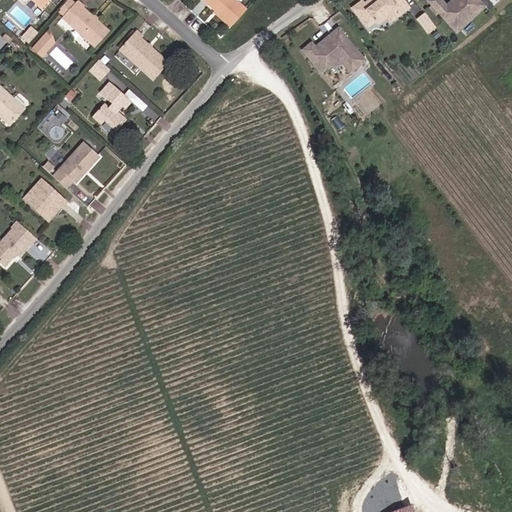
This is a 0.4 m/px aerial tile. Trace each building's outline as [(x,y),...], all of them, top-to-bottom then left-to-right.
[(31,0),(44,10),(52,0),(31,0)] [(65,16),(75,4),(70,0),(69,0),(59,12),(65,16)] [(218,13),(216,16),(228,26),(244,9),(233,0),(203,0),(215,11),(218,13)] [(359,0),(352,5),(366,24),(374,19),(379,20),(384,16),(385,12),(384,10),(393,4),(399,12),(408,5),(403,0),(365,0),(363,1),(362,0),(359,0)] [(429,0),(445,19),(451,14),(455,19),(461,20),(482,3),(485,7),(490,3),(486,0),(445,0),(443,2),(441,0),(429,0)] [(93,17),(77,2),(75,4),(65,16),(63,18),(95,47),(109,31),(98,21),(93,17)] [(390,18),(399,12),(393,4),(384,10),(385,12),(387,14),(390,18)] [(418,18),(429,34),(438,27),(427,11),(418,18)] [(455,19),(451,14),(445,19),(452,28),(461,20),(455,19)] [(32,43),(40,31),(30,25),(23,37),(32,43)] [(299,47),(317,69),(324,62),(330,63),(336,58),(337,59),(345,60),(348,57),(353,63),(360,57),(334,25),(323,34),(325,37),(320,41),(319,40),(317,39),(311,44),(307,40),(299,47)] [(33,49),(45,57),(59,38),(47,30),(33,49)] [(168,64),(140,39),(143,36),(137,31),(120,51),(153,81),(168,64)] [(353,63),(348,57),(345,60),(337,59),(346,69),(353,63)] [(101,78),(108,70),(99,61),(92,69),(101,78)] [(0,114),(11,125),(27,108),(0,84),(0,114)] [(102,127),(105,124),(118,134),(128,122),(118,114),(122,110),(125,112),(132,104),(116,91),(107,102),(113,107),(109,112),(104,107),(93,119),(102,127)] [(76,183),(100,157),(84,142),(53,176),(68,189),(74,181),(76,183)] [(52,171),(55,164),(48,160),(44,167),(52,171)] [(41,180),(27,195),(36,203),(31,208),(47,222),(65,203),(41,180)] [(22,200),(31,208),(36,203),(27,195),(22,200)] [(0,240),(0,262),(3,265),(15,252),(19,255),(35,238),(17,221),(0,240)] [(28,253),(41,261),(49,249),(36,241),(28,253)]
